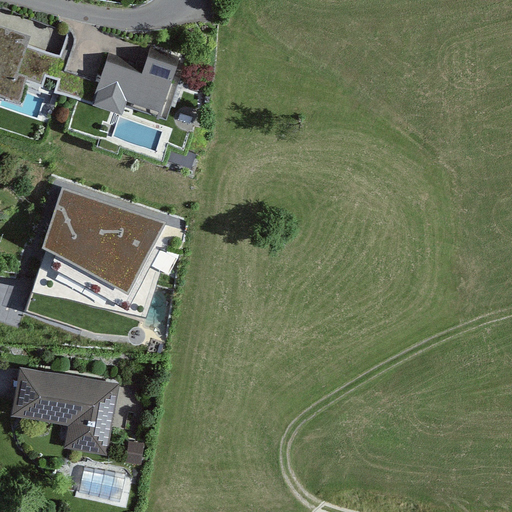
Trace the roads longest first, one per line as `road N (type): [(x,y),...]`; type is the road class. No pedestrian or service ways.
road 1 (track): [(330,511),(297,493),(286,465),(288,434),(377,368),(468,327)]
road 2 (residential): [(171,0),(156,18),(128,21),(26,0)]
